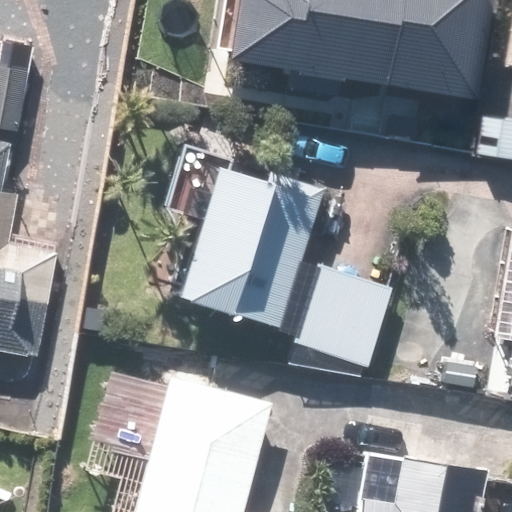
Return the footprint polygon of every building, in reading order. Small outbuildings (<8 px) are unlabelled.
[(236,0),(228,49),(474,89),(488,0),(236,0)] [(511,114),(487,110),(480,151),(511,156),(511,114)] [(0,343),(37,351),(47,303),(18,297),(24,268),(0,263),(0,173),(8,137),(0,135),(0,343)] [(324,192),(222,157),(179,282),(291,321),(286,335),(365,362),(392,286),(302,255),(324,192)] [(44,374),(0,363),(0,426),(29,434),(44,374)] [(240,511),(271,396),(169,369),(131,511),(240,511)] [(479,511),(488,463),(403,447),(395,495),(363,489),(358,511),(479,511)]
